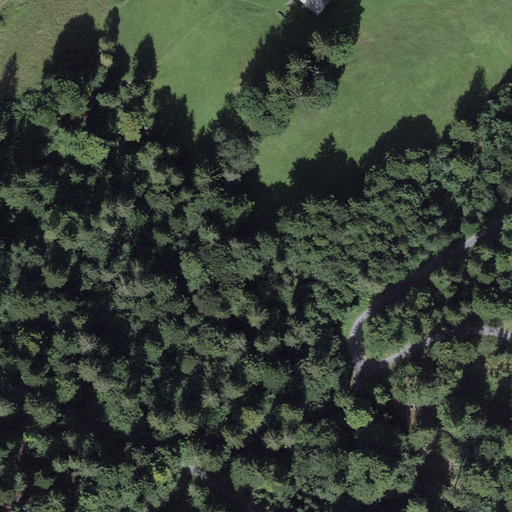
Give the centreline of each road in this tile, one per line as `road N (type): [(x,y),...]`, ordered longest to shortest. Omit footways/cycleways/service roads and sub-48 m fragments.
road 1 (track): [(135,436),(229,446),(283,427),(330,423),(351,410),(362,364)]
road 2 (track): [(511,212),(370,310),(358,331),(362,364)]
road 3 (track): [(362,364),(389,367),(447,333),(480,330),(511,344)]
road 4 (track): [(135,436),(0,386)]
road 5 (track): [(250,511),(135,436)]
